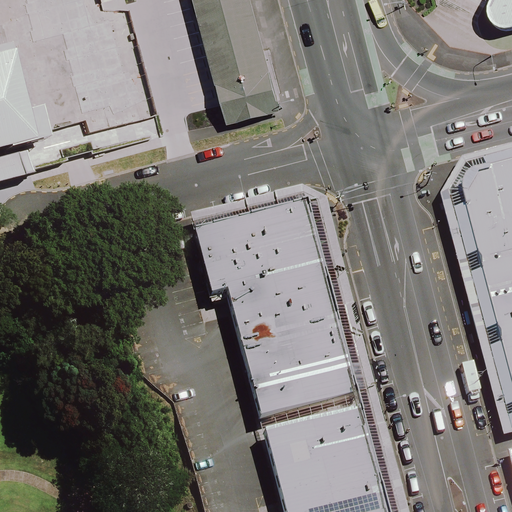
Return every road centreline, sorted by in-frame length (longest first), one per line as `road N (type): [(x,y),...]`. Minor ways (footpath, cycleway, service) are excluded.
road 1 (secondary): [(462,511),(408,302),(390,194),(369,144)]
road 2 (residential): [(43,227),(254,173)]
road 3 (secondary): [(349,0),(384,51),(418,74),(500,106)]
road 4 (residential): [(254,173),(313,117),(345,71)]
road 5 (secondary): [(500,106),(369,144)]
